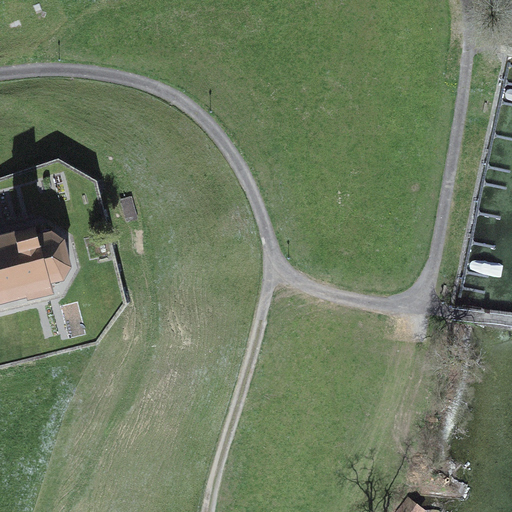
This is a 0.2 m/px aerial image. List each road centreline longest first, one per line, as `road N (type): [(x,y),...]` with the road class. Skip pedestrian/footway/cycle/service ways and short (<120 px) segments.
road 1 (track): [(0,72),(103,74),(153,86),(193,109),(246,180),(275,259),(305,284),(404,306),(425,300),(468,32),(463,0)]
road 2 (track): [(275,259),(207,511)]
